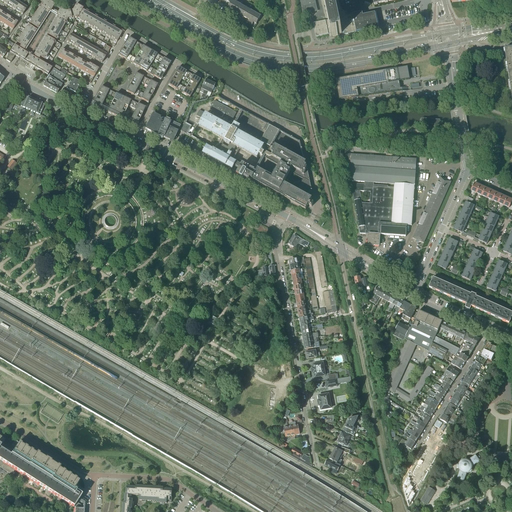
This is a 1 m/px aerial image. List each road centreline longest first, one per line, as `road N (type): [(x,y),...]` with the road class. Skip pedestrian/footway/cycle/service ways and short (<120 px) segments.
road 1 (secondary): [(134,0),(230,52),(279,67),(448,43)]
road 2 (secondary): [(446,33),(290,57),(231,42),(156,3)]
road 3 (residential): [(276,260),(315,466)]
road 4 (residential): [(92,511),(94,475),(166,479),(216,511)]
road 5 (residential): [(283,214),(135,138)]
road 6 (residential): [(411,293),(283,214)]
road 7 (residential): [(419,443),(488,330)]
